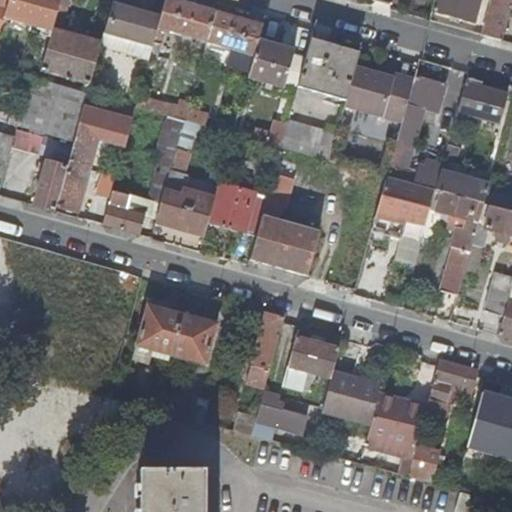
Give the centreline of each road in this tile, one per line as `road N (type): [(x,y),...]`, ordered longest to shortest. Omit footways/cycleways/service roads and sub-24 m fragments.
road 1 (residential): [(0,219),(511,360)]
road 2 (residential): [(511,65),(276,0)]
